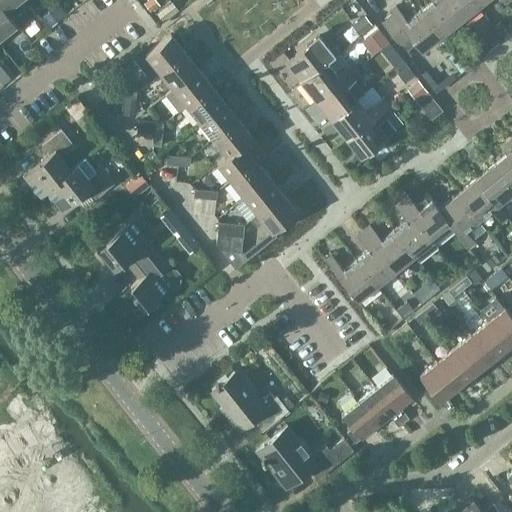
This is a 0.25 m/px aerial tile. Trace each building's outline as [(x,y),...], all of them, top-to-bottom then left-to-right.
[(0,0),(0,4),(6,12),(7,11),(20,0),(0,0)] [(155,0),(145,0),(143,2),(149,10),(158,3),(155,0)] [(164,22),(179,10),(171,0),(156,13),(164,22)] [(442,36),(460,21),(443,0),(431,0),(420,9),(442,36)] [(479,6),(474,0),(443,0),(460,21),(479,6)] [(57,3),(48,10),(56,20),(66,13),(57,3)] [(6,12),(0,4),(0,37),(17,24),(7,11),(6,12)] [(408,19),(406,17),(397,5),(390,11),(391,13),(381,21),(400,44),(410,36),(423,51),(442,36),(420,9),(408,19)] [(372,23),(367,17),(364,14),(350,25),(358,34),(372,23)] [(499,29),(505,37),(511,31),(511,26),(508,22),(499,29)] [(372,55),(389,41),(379,28),(361,42),(372,55)] [(487,39),(493,47),(503,39),(497,31),(487,39)] [(150,78),(160,71),(185,51),(171,33),(144,55),(140,49),(131,56),(150,78)] [(312,42),(286,63),(302,82),(328,61),(336,55),(331,49),(320,35),(312,42)] [(395,50),(389,42),(381,49),(387,56),(395,50)] [(165,95),(199,68),(185,51),(160,71),(173,88),(164,94),(165,95)] [(448,56),(462,72),(467,68),(454,51),(448,56)] [(317,101),(357,68),(351,61),(337,73),(328,61),(302,82),(317,101)] [(404,61),(395,68),(403,77),(411,71),(404,61)] [(212,85),(199,68),(165,95),(178,112),(187,105),(212,85)] [(366,92),(356,80),(362,75),(357,68),(317,101),(332,119),(358,98),(366,92)] [(4,72),(0,75),(0,82),(2,84),(9,78),(4,72)] [(432,96),(418,79),(407,89),(421,106),(432,96)] [(201,123),(226,103),(212,85),(187,105),(201,123)] [(112,94),(125,96),(126,88),(113,86),(112,94)] [(126,88),(125,96),(135,97),(136,89),(126,88)] [(78,95),(72,100),(82,113),(88,108),(78,95)] [(347,138),(389,104),(383,97),(367,110),(358,98),(332,119),(347,138)] [(124,99),(123,107),(123,113),(134,115),(136,100),(124,99)] [(215,140),(240,120),(226,103),(201,123),(215,140)] [(386,118),(394,111),(389,104),(347,138),(362,157),(387,137),(387,136),(395,129),(386,118)] [(139,120),(138,131),(155,133),(164,134),(165,122),(157,121),(139,120)] [(229,157),(244,145),(254,137),(240,120),(215,140),(227,155),(229,157)] [(47,187),(72,167),(62,154),(76,144),(63,128),(43,143),(51,153),(25,173),(42,194),(49,189),(47,187)] [(162,145),(164,134),(155,133),(154,144),(162,145)] [(266,154),(254,137),(229,157),(227,155),(218,163),(231,180),(257,161),(266,154)] [(511,152),(496,165),(511,184),(511,152)] [(72,167),(47,187),(49,189),(64,208),(90,188),(97,197),(116,182),(102,164),(97,168),(87,155),(79,162),(72,167)] [(179,164),(180,156),(168,155),(168,163),(179,164)] [(190,165),(191,157),(180,156),(179,164),(190,165)] [(257,161),(231,180),(241,192),(245,197),(270,177),(266,172),(257,161)] [(511,199),(511,184),(496,165),(478,179),(499,205),(510,196),(511,199)] [(135,193),(150,182),(141,171),(127,182),(135,193)] [(259,215),(284,195),(270,177),(245,197),(259,215)] [(509,218),(499,205),(478,179),(459,194),(480,220),(492,210),(503,223),(509,218)] [(206,199),(207,190),(196,189),(195,198),(206,199)] [(217,200),(218,191),(207,190),(206,199),(217,200)] [(405,190),(399,195),(435,241),(453,226),(454,226),(441,209),(433,200),(421,210),(405,190)] [(467,230),(480,220),(459,194),(441,209),(454,226),(453,226),(471,249),(478,244),(467,230)] [(287,198),(284,195),(259,215),(252,220),(257,226),(264,221),(272,232),(297,212),(287,198)] [(399,195),(392,200),(408,220),(396,229),(416,255),(415,257),(419,262),(421,261),(438,247),(434,241),(435,241),(399,195)] [(178,218),(168,226),(175,235),(186,227),(178,218)] [(243,224),(236,223),(218,222),(217,233),(242,235),(243,224)] [(133,269),(157,250),(143,233),(138,238),(127,225),(99,247),(116,269),(126,261),(133,269)] [(416,255),(396,229),(384,239),(373,225),(366,231),(398,270),(415,257),(416,255)] [(186,227),(175,235),(182,244),(192,236),(186,227)] [(379,285),(398,270),(366,231),(360,236),(370,249),(358,259),(379,285)] [(241,250),(242,235),(217,233),(216,244),(219,249),(241,250)] [(176,268),(170,266),(157,250),(133,269),(140,278),(122,292),(139,313),(167,290),(171,291),(179,285),(181,275),(176,268)] [(379,285),(358,259),(346,269),(335,255),(328,260),(360,300),(379,285)] [(488,270),(496,263),(491,256),(482,263),(488,270)] [(436,280),(442,287),(449,281),(444,274),(436,280)] [(485,279),(491,287),(497,283),(490,275),(485,279)] [(464,289),(473,282),(468,276),(459,283),(464,289)] [(455,296),(464,289),(459,283),(451,290),(455,296)] [(331,324),(344,315),(331,298),(319,307),(331,324)] [(407,300),(397,308),(404,316),(414,309),(407,300)] [(430,316),(439,309),(434,303),(426,310),(430,316)] [(511,314),(507,307),(489,321),(509,347),(511,344),(511,314)] [(421,323),(430,316),(426,310),(417,317),(421,323)] [(493,360),(509,347),(489,321),(472,334),(493,360)] [(406,322),(390,335),(396,343),(413,330),(406,322)] [(475,373),(493,360),(472,334),(455,348),(475,373)] [(458,387),(475,373),(455,348),(438,361),(458,387)] [(447,395),(458,387),(438,361),(420,374),(440,400),(441,400),(449,410),(454,405),(447,395)] [(270,390),(260,398),(238,370),(214,389),(229,409),(226,411),(241,429),(253,419),(263,431),(290,410),(278,395),(276,397),(270,390)] [(402,408),(413,399),(393,373),(376,387),(404,422),(410,417),(402,408)] [(400,426),(404,422),(376,387),(359,400),(379,426),(392,416),(400,426)] [(325,402),(328,393),(321,391),(318,399),(325,402)] [(362,439),(379,426),(359,400),(342,414),(353,428),(348,432),(356,442),(361,438),(362,439)] [(345,436),(330,448),(326,443),(313,453),(289,424),(257,449),(287,487),(309,469),(318,479),(355,449),(345,436)] [(76,487),(46,451),(23,472),(47,499),(36,510),(38,511),(62,511),(57,505),(76,487)] [(501,511),(494,504),(483,511),(482,511),(474,501),(459,511),(501,511)]
